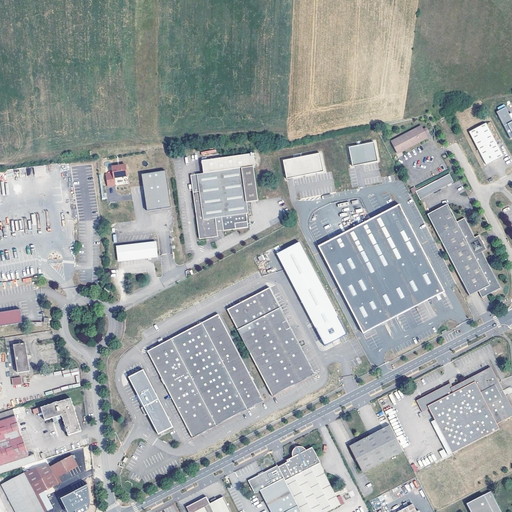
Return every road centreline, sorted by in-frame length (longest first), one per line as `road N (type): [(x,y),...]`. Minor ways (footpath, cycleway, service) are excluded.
road 1 (tertiary): [(511,314),(128,511)]
road 2 (unclassified): [(91,349),(109,494)]
road 3 (unclassified): [(454,144),(511,262)]
